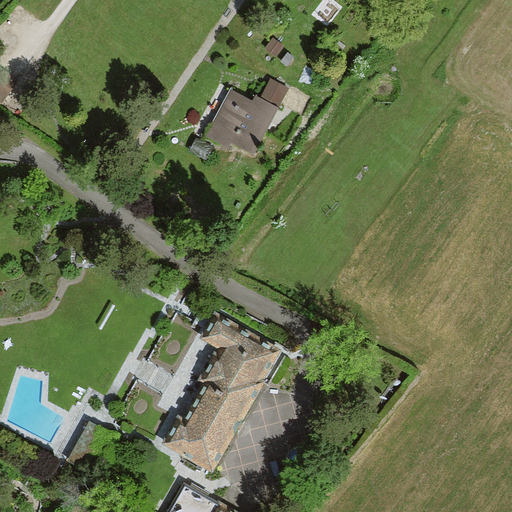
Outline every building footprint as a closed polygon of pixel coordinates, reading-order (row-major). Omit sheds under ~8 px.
[(0,101),(1,102),(17,80),(0,68),(0,101)] [(284,104),(294,85),(275,75),(265,94),(284,104)] [(257,156),(277,109),(254,97),(251,103),(229,89),(211,128),(244,140),(242,149),(257,156)] [(179,419),(165,442),(211,468),(277,350),(216,315),(204,336),(223,347),(219,356),(216,354),(202,378),(208,381),(185,422),(179,419)] [(0,511),(15,511),(24,497),(0,485),(0,511)] [(231,511),(185,486),(170,511),(231,511)]
